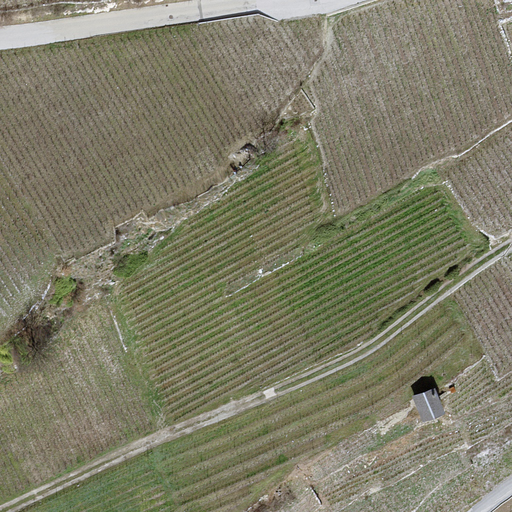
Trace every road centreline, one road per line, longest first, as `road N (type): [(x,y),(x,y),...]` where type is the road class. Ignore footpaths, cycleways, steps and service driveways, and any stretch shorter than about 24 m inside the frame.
road 1 (track): [(511,245),(462,272),(343,362),(0,511)]
road 2 (unclassified): [(0,36),(289,0)]
